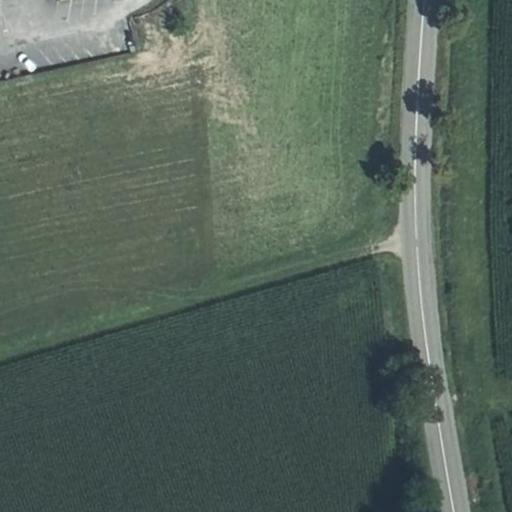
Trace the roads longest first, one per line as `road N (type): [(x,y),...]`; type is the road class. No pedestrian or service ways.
road 1 (secondary): [(423,0),(416,239),(455,511)]
road 2 (track): [(0,357),(358,249),(416,239)]
